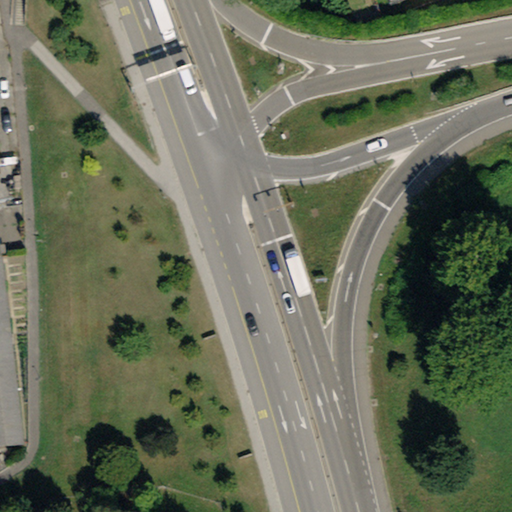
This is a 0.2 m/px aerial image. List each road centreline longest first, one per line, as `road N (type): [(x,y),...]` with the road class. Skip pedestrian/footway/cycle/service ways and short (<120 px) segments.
road 1 (motorway): [(359,511),(342,360),(344,301),(358,248),(400,177),(481,111)]
road 2 (primary): [(355,511),(235,152)]
road 3 (primary): [(225,240),(306,511)]
road 4 (motorway): [(235,152),(271,168),(314,167),(481,111)]
road 5 (motorway): [(366,66),(283,44),(219,0)]
road 6 (motorway): [(366,66),(288,95),(235,152)]
road 7 (primary): [(235,152),(182,0)]
road 8 (motorway): [(511,40),(366,66)]
road 9 (primary): [(137,0),(183,125)]
road 10 (primary): [(183,125),(225,240)]
